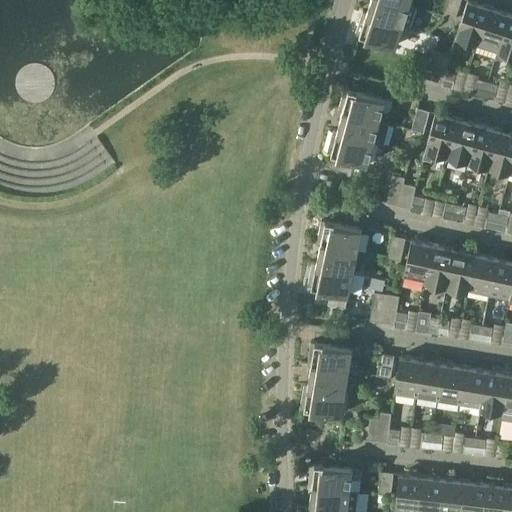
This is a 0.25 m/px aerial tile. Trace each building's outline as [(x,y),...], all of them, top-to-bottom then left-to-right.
[(370,0),(367,11),(367,12),(403,24),(410,27),(416,7),(409,5),(410,3),(399,0),(370,0)] [(462,0),(448,0),(443,15),(456,19),(462,0)] [(467,0),(457,35),(478,42),(490,6),(470,0),(467,0)] [(478,42),(498,48),(511,13),(490,6),(478,42)] [(363,10),(356,32),(365,36),(396,45),(403,24),(367,12),(367,11),(363,10)] [(511,52),(511,13),(498,48),(495,58),(503,60),(506,51),(511,52)] [(428,41),(422,65),(419,75),(431,78),(438,51),(440,44),(428,41)] [(438,51),(431,78),(443,81),(446,69),(448,65),(451,54),(438,51)] [(446,69),(443,81),(442,84),(453,87),(457,72),(446,69)] [(474,93),(484,96),(487,80),(479,78),(474,93)] [(494,99),(498,83),(487,80),(484,96),(494,99)] [(339,110),(343,111),(343,109),(379,119),(382,110),(386,111),(391,108),(393,100),(345,87),(339,110)] [(430,110),(418,107),(412,128),(424,132),(430,110)] [(343,109),(343,111),(338,129),(337,131),(374,140),(379,119),(343,109)] [(447,153),(457,117),(436,112),(426,148),(447,153)] [(468,159),(478,123),(457,117),(447,153),(468,159)] [(490,165),(499,129),(478,123),(468,159),(490,165)] [(337,131),(338,129),(334,128),(328,151),(334,153),(331,166),(348,171),(347,174),(352,175),(356,159),(368,162),(374,140),(337,131)] [(510,171),(511,164),(511,132),(499,129),(490,165),(510,171)] [(393,174),(387,202),(399,204),(404,182),(406,176),(393,174)] [(416,185),(404,182),(399,204),(412,207),(414,194),(416,185)] [(414,194),(412,207),(411,209),(422,212),(425,196),(414,194)] [(445,210),(455,212),(457,203),(446,201),(445,210)] [(464,221),(465,214),(467,206),(457,203),(455,212),(453,218),(464,221)] [(453,218),(455,212),(445,210),(443,216),(453,218)] [(496,228),(499,213),(489,210),(486,225),(496,228)] [(506,230),(507,223),(509,215),(499,213),(496,228),(506,230)] [(317,242),(321,243),(321,241),(358,250),(363,228),(322,219),(317,242)] [(406,237),(394,234),(389,256),(401,259),(406,237)] [(426,280),(434,243),(412,238),(404,275),(426,280)] [(321,241),(321,243),(317,262),(353,271),(358,250),(321,241)] [(455,248),(434,243),(426,280),(447,284),(455,248)] [(468,289),(476,252),(455,248),(447,284),(468,289)] [(497,257),(476,252),(468,289),(489,294),(493,275),(497,257)] [(510,298),(511,290),(511,260),(497,257),(493,275),(489,294),(510,298)] [(353,271),(317,262),(313,261),(308,284),(318,286),(318,287),(331,290),(328,303),(346,307),(349,290),(361,293),(365,274),(353,271)] [(375,291),(370,319),(383,321),(387,293),(375,291)] [(400,295),(387,293),(383,321),(395,323),(396,319),(397,311),(400,295)] [(397,311),(396,319),(406,321),(408,312),(397,311)] [(438,332),(439,326),(440,317),(430,316),(428,331),(438,332)] [(440,317),(439,326),(438,332),(448,334),(450,319),(440,317)] [(511,321),(506,321),(503,341),(511,342),(511,321)] [(473,323),(471,331),(470,338),(481,339),(483,324),(473,323)] [(483,324),(481,339),(491,341),(493,326),(483,324)] [(308,364),(312,365),(312,363),(349,369),(353,347),(311,341),(308,364)] [(395,354),(382,352),(379,374),(391,376),(395,354)] [(419,383),(423,359),(401,355),(395,392),(417,396),(419,383)] [(444,362),(423,359),(419,383),(417,396),(438,399),(444,362)] [(460,403),(466,366),(444,362),(438,399),(460,403)] [(346,390),(345,391),(351,392),(353,377),(357,378),(358,371),(349,369),(312,363),(312,365),(309,384),(308,385),(346,390)] [(488,369),(466,366),(460,403),(482,406),(488,369)] [(503,410),(509,373),(488,369),(482,406),(503,410)] [(511,373),(509,373),(503,410),(501,418),(511,420),(511,373)] [(345,391),(346,390),(308,385),(309,384),(305,383),(301,406),(342,413),(345,391)] [(376,439),(388,440),(389,440),(390,428),(392,412),(379,410),(378,416),(376,439)] [(376,439),(378,416),(366,415),(364,437),(376,439)] [(390,428),(389,440),(388,440),(388,443),(399,444),(401,429),(390,428)] [(422,446),(432,447),(433,433),(433,432),(423,431),(422,446)] [(444,433),(433,432),(433,433),(432,447),(442,448),(444,433)] [(465,451),(475,452),(477,437),(466,436),(465,451)] [(487,438),(477,437),(475,452),(485,453),(487,438)] [(313,485),(350,489),(360,490),(363,468),(352,467),(311,463),(308,486),(313,487),(313,485)] [(394,472),(381,470),(379,492),(391,494),(394,472)] [(396,510),(417,511),(418,511),(422,475),(400,472),(396,510)] [(418,511),(439,511),(443,477),(422,475),(418,511)] [(439,511),(461,511),(465,480),(443,477),(439,511)] [(461,511),(483,511),(484,505),(487,482),(465,480),(461,511)] [(483,511),(504,511),(508,484),(487,482),(484,505),(483,511)] [(313,487),(311,506),(311,507),(348,511),(350,489),(313,485),(313,487)]
